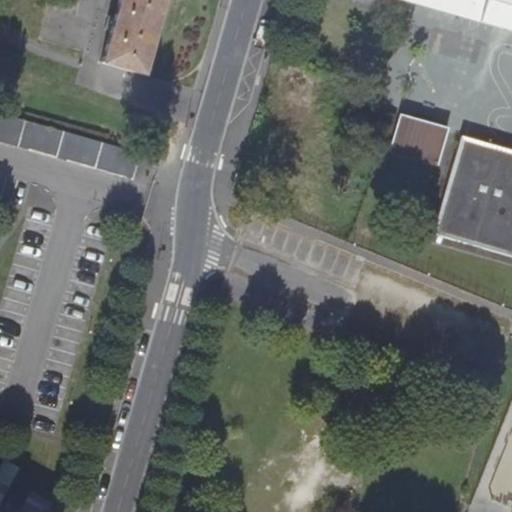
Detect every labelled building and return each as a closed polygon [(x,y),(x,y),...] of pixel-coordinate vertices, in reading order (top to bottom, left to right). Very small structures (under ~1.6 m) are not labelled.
[(116,0),(98,64),(139,75),(160,0),(116,0)] [(511,0),(398,0),(511,32),(511,0)] [(308,81),(283,73),(255,162),(298,175),(325,87),(314,83),(315,79),(309,76),(308,81)] [(0,141),(136,181),(145,152),(0,111),(0,141)] [(445,132),(396,119),(386,154),(436,167),(445,132)] [(505,181),(511,153),(511,151),(461,136),(453,167),(505,181)] [(511,153),(505,181),(453,167),(434,237),(511,259),(511,153)] [(41,511),(45,505),(31,496),(22,511),(23,511),(41,511)]
